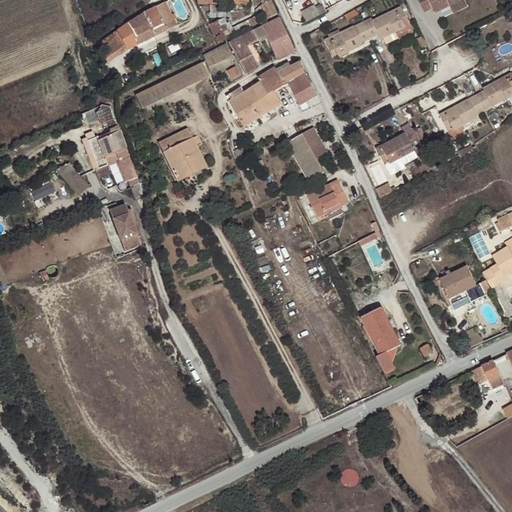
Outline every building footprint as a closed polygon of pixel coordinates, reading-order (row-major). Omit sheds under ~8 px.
[(268,19),(278,14),(271,0),(270,0),(264,3),(261,5),(268,19)] [(457,0),(416,0),(422,10),(430,6),(434,13),(449,5),(458,1),(457,0)] [(467,6),(463,0),(457,0),(458,1),(449,5),(454,14),(467,6)] [(301,12),(306,22),(320,15),(314,5),(301,12)] [(398,11),(395,12),(405,27),(406,27),(405,24),(410,22),(401,5),(396,7),(398,11)] [(150,24),(160,19),(162,18),(159,13),(152,8),(144,12),(150,24)] [(360,17),(357,10),(355,11),(346,16),(350,23),(360,17)] [(405,27),(395,12),(390,15),(388,11),(372,19),(371,17),(362,21),(371,38),(380,34),(382,39),(397,31),(405,27)] [(155,36),(150,24),(144,12),(127,24),(117,31),(126,50),(155,36)] [(208,25),(218,44),(232,36),(229,30),(226,24),(227,23),(224,18),(218,20),(208,25)] [(280,18),(255,30),(258,38),(260,40),(266,37),(276,58),(283,58),(296,52),(280,18)] [(165,31),(160,19),(150,24),(155,36),(165,31)] [(364,42),(371,38),(362,21),(339,33),(341,36),(332,41),(330,37),(324,40),(334,59),(341,55),(342,58),(366,47),(364,42)] [(406,27),(405,27),(410,35),(415,33),(410,22),(405,24),(406,27)] [(410,35),(405,27),(397,31),(402,40),(410,35)] [(258,38),(255,30),(229,43),(246,75),(259,68),(248,47),(260,40),(258,38)] [(126,50),(117,31),(97,46),(99,55),(105,62),(109,60),(110,62),(126,50)] [(331,37),(330,37),(332,41),(341,36),(339,33),(331,37)] [(417,39),(422,49),(427,47),(422,37),(417,39)] [(206,64),(230,53),(226,44),(202,55),(206,64)] [(113,68),(110,62),(109,60),(105,62),(102,64),(106,71),(107,70),(108,72),(111,71),(111,69),(113,68)] [(300,106),(318,97),(306,73),(300,62),(278,74),(285,87),(289,84),(300,106)] [(195,65),(202,79),(207,77),(201,63),(195,65)] [(138,109),(202,79),(195,65),(131,94),(138,109)] [(231,79),(240,75),(235,66),(226,70),(231,79)] [(251,88),(267,113),(282,105),(274,92),(285,87),(278,74),(275,69),(259,78),(261,82),(251,88)] [(484,91),(475,96),(484,112),(511,96),(511,72),(507,75),(509,79),(500,83),(498,80),(482,88),(484,91)] [(243,128),(267,113),(251,88),(243,93),(241,89),(226,98),(243,128)] [(484,112),(475,96),(455,107),(456,111),(464,125),(480,117),(478,115),(484,112)] [(109,106),(99,104),(109,128),(109,130),(117,127),(109,106)] [(464,125),(456,111),(447,116),(445,113),(440,115),(448,130),(449,130),(457,144),(471,136),(464,125)] [(404,127),(407,134),(415,130),(411,123),(404,127)] [(176,180),(187,174),(184,169),(198,161),(186,137),(190,134),(186,125),(155,142),(176,180)] [(125,148),(117,127),(109,130),(108,131),(109,132),(98,138),(97,137),(86,141),(98,170),(117,162),(123,181),(119,183),(122,191),(130,188),(139,184),(128,157),(125,148)] [(421,129),(416,132),(423,144),(428,142),(421,129)] [(415,130),(407,134),(391,143),(393,146),(385,150),(383,147),(378,150),(385,165),(391,175),(405,167),(404,164),(417,156),(416,153),(414,150),(424,145),(423,144),(416,132),(415,130)] [(303,137),(318,163),(329,157),(314,131),(303,137)] [(184,169),(187,174),(206,164),(190,134),(186,137),(198,161),(184,169)] [(321,174),(323,173),(318,163),(303,137),(302,138),(321,174)] [(93,172),(95,171),(83,138),(81,139),(81,140),(93,172)] [(86,141),(85,139),(85,138),(83,138),(95,171),(98,170),(86,141)] [(299,169),(306,181),(321,174),(302,138),(286,146),(299,169)] [(261,171),(265,168),(262,161),(257,163),(261,171)] [(69,164),(58,172),(78,195),(89,186),(69,164)] [(98,170),(95,171),(99,180),(112,175),(108,166),(98,170)] [(306,181),(307,182),(308,184),(324,175),(323,173),(321,174),(306,181)] [(35,198),(56,192),(53,182),(32,188),(35,198)] [(338,207),(340,210),(350,205),(338,182),(306,197),(317,221),(327,216),(326,213),(338,207)] [(375,188),(379,197),(392,191),(388,182),(375,188)] [(139,184),(130,188),(134,195),(142,192),(139,184)] [(106,207),(108,211),(123,251),(139,245),(126,211),(123,205),(116,207),(114,203),(106,207)] [(327,216),(340,210),(338,207),(326,213),(327,216)] [(129,209),(126,211),(139,245),(142,243),(129,209)] [(511,223),(511,212),(497,221),(503,232),(511,227),(511,223)] [(378,223),(373,226),(377,235),(382,233),(378,223)] [(500,284),(507,280),(501,268),(506,265),(511,261),(511,248),(511,249),(508,246),(493,255),(497,263),(491,267),(500,284)] [(469,290),(479,285),(478,284),(469,265),(441,280),(450,299),(453,305),(469,297),(471,296),(469,290)] [(483,272),(492,289),(500,284),(491,267),(483,272)] [(47,278),(46,275),(45,274),(43,271),(39,274),(43,280),(47,278)] [(478,284),(479,285),(469,290),(471,296),(469,297),(470,301),(485,294),(480,284),(478,284)] [(384,374),(394,369),(395,368),(387,352),(403,345),(384,307),(361,318),(380,356),(376,358),(384,374)] [(456,343),(461,354),(477,347),(474,346),(469,334),(464,336),(465,339),(456,343)] [(425,357),(432,352),(428,345),(421,349),(425,357)] [(481,366),(470,372),(478,387),(500,376),(493,361),(481,366)] [(384,374),(387,382),(398,377),(394,369),(384,374)] [(511,387),(508,380),(493,388),(499,400),(511,393),(511,387)] [(511,401),(502,407),(508,418),(511,416),(511,401)]
